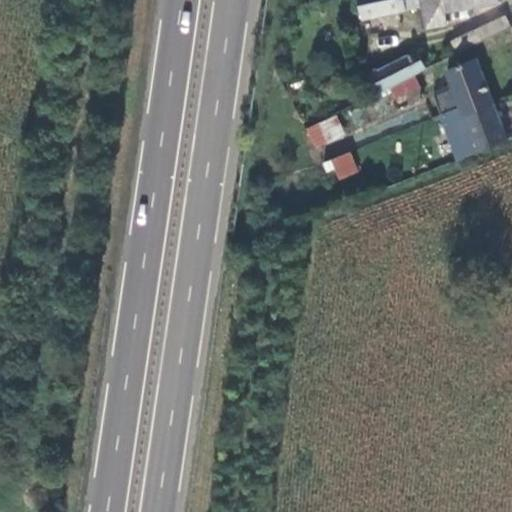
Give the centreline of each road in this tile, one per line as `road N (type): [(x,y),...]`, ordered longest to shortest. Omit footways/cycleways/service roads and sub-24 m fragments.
road 1 (trunk): [(158,511),(232,0)]
road 2 (trunk): [(178,0),(105,511)]
